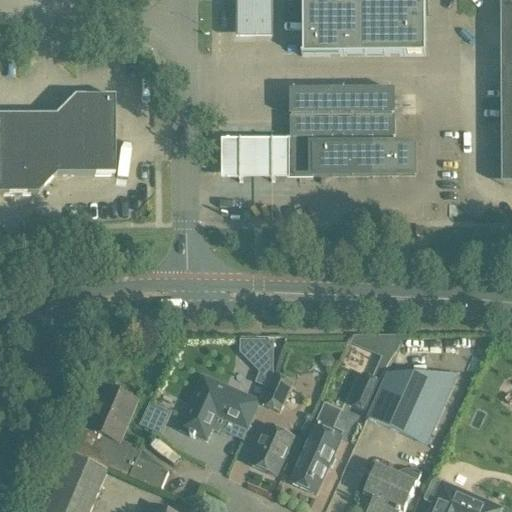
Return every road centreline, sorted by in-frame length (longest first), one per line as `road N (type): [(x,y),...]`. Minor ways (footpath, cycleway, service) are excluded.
road 1 (tertiary): [(511,305),(184,299)]
road 2 (unclassified): [(184,299),(184,26)]
road 3 (unknown): [(511,196),(483,189),(472,175),(473,0)]
road 4 (tertiary): [(0,332),(99,302),(184,299)]
road 5 (unclassified): [(184,26),(0,28)]
